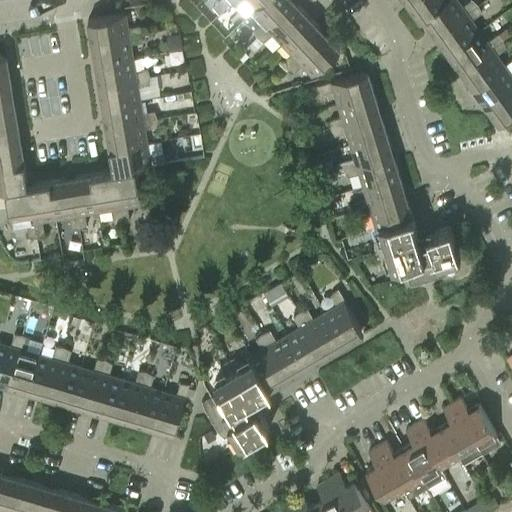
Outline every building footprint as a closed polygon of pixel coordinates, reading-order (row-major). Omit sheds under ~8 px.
[(294,0),(262,0),(255,7),(254,7),(251,10),(261,21),(253,29),(257,36),(294,0)] [(281,42),(309,15),(294,0),(257,36),(263,40),(272,32),(281,42)] [(420,20),(423,17),(423,16),(445,0),(408,0),(407,1),(420,20)] [(445,0),(423,16),(423,17),(435,34),(478,4),(474,0),(469,0),(462,5),(458,0),(445,0)] [(435,34),(448,51),(479,29),(471,18),(481,11),(478,4),(435,34)] [(88,18),(91,41),(142,32),(140,25),(128,27),(125,12),(88,18)] [(324,31),(309,15),(281,42),(291,52),(282,60),(286,67),(324,31)] [(448,51),(461,69),(503,38),(497,33),(487,40),(479,29),(448,51)] [(324,31),(286,67),(293,71),(301,63),(312,74),(340,48),(324,31)] [(91,41),(95,62),(133,56),(130,42),(142,40),(142,32),(91,41)] [(461,69),(473,86),(504,64),(496,52),(506,45),(503,38),(461,69)] [(243,50),(238,54),(243,60),(248,55),(243,50)] [(0,77),(10,76),(6,54),(0,54),(0,77)] [(95,62),(99,83),(150,75),(147,67),(135,69),(133,56),(95,62)] [(473,86),(486,104),(511,85),(511,74),(504,64),(473,86)] [(333,89),(337,102),(374,91),(367,69),(333,80),(333,79),(317,84),(322,92),(333,89)] [(99,83),(102,104),(140,98),(137,84),(149,82),(150,75),(99,83)] [(0,99),(13,98),(10,76),(0,77),(0,99)] [(511,85),(486,104),(499,122),(511,113),(511,85)] [(330,119),(331,127),(380,111),(374,91),(337,102),(341,115),(330,119)] [(0,121),(17,119),(13,98),(0,99),(0,121)] [(102,104),(106,126),(157,117),(154,110),(142,112),(140,98),(102,104)] [(346,130),(350,143),(387,132),(380,111),(331,127),(334,134),(346,130)] [(106,126),(109,147),(147,141),(145,127),(157,125),(157,117),(106,126)] [(0,143),(21,140),(17,119),(0,121),(0,143)] [(342,160),(343,168),(393,153),(387,132),(350,143),(354,157),(342,160)] [(0,165),(24,161),(21,140),(0,143),(0,165)] [(149,154),(147,141),(109,147),(113,168),(135,164),(136,166),(148,163),(148,164),(167,161),(163,152),(149,154)] [(358,171),(362,185),(399,173),(393,153),(343,168),(347,175),(358,171)] [(28,183),(24,161),(0,165),(0,188),(5,188),(5,187),(28,183)] [(141,202),(136,166),(135,164),(113,168),(122,221),(129,219),(127,205),(141,202)] [(113,168),(92,172),(98,210),(111,207),(114,221),(122,221),(113,168)] [(92,172),(70,176),(79,227),(86,224),(84,212),(98,210),(92,172)] [(355,201),(356,209),(406,194),(399,173),(362,185),(367,198),(355,201)] [(70,176),(49,179),(55,217),(69,214),(71,226),(79,227),(70,176)] [(49,179),(28,183),(37,236),(44,233),(42,219),(55,217),(49,179)] [(29,235),(37,236),(28,183),(5,187),(5,188),(12,224),(26,222),(29,235)] [(375,227),(380,226),(379,225),(412,215),(406,194),(356,209),(360,216),(371,213),(375,227)] [(379,225),(380,226),(383,238),(373,241),(374,249),(378,256),(388,253),(392,267),(424,257),(427,267),(406,273),(409,283),(417,283),(442,276),(449,271),(446,261),(460,257),(450,224),(418,234),(412,215),(379,225)] [(337,303),(325,310),(344,343),(364,332),(345,301),(346,301),(338,287),(331,293),(337,303)] [(307,307),(299,310),(325,354),(344,343),(325,310),(313,317),(307,307)] [(299,325),(287,332),(307,365),(325,354),(299,310),(293,315),(299,325)] [(269,329),(262,332),(288,376),(307,365),(287,332),(275,339),(269,329)] [(0,380),(8,383),(22,333),(14,332),(11,344),(0,340),(0,380)] [(249,355),(251,358),(252,358),(269,387),(288,376),(262,332),(256,337),(262,347),(249,355)] [(8,383),(28,389),(39,352),(26,348),(29,337),(22,333),(8,383)] [(28,389),(49,395),(64,345),(56,345),(52,356),(39,352),(28,389)] [(49,395),(70,401),(80,365),(67,361),(71,349),(64,345),(49,395)] [(252,397),(269,387),(252,358),(251,358),(240,365),(235,356),(228,359),(222,364),(227,373),(214,380),(231,409),(223,414),(211,395),(202,400),(205,408),(218,430),(223,437),(232,431),(240,444),(269,427),(252,397)] [(70,401),(90,407),(105,358),(97,357),(94,368),(80,365),(70,401)] [(112,361),(105,358),(90,407),(111,413),(122,377),(108,373),(112,361)] [(111,413),(132,419),(146,370),(139,369),(135,381),(122,377),(111,413)] [(132,419),(152,426),(163,389),(150,385),(153,374),(146,370),(132,419)] [(177,393),(163,389),(152,426),(174,432),(184,398),(185,398),(189,383),(180,381),(177,393)] [(461,395),(452,400),(482,451),(500,440),(496,433),(497,433),(479,402),(469,408),(461,395)] [(463,462),(482,451),(452,400),(443,406),(450,419),(441,424),(459,455),(463,462)] [(424,417),(415,422),(440,466),(459,455),(441,424),(431,430),(424,417)] [(404,446),(422,477),(440,466),(415,422),(405,428),(413,441),(404,446)] [(211,429),(204,433),(208,440),(216,436),(212,429),(211,429)] [(426,485),(422,477),(404,446),(394,452),(387,439),(377,444),(403,488),(408,496),(426,485)] [(403,488),(377,444),(368,450),(376,463),(366,468),(384,499),(403,488)] [(328,478),(347,511),(373,511),(354,479),(345,484),(342,480),(344,479),(339,471),(328,478)] [(3,511),(4,511),(5,511),(18,511),(28,479),(7,472),(0,496),(0,511),(3,511)] [(325,496),(316,501),(322,511),(347,511),(328,478),(316,484),(321,493),(323,491),(325,496)] [(41,511),(50,485),(28,479),(18,511),(41,511)] [(64,511),(70,491),(50,485),(41,511),(64,511)] [(86,511),(91,497),(70,491),(64,511),(86,511)] [(491,491),(483,496),(490,508),(498,503),(491,491)] [(322,511),(316,501),(307,506),(305,502),(307,501),(302,493),(290,500),(297,511),(322,511)] [(109,511),(112,503),(91,497),(86,511),(109,511)] [(483,497),(475,502),(480,511),(481,511),(489,508),(483,497)] [(297,511),(290,500),(279,506),(282,511),(297,511)] [(132,511),(134,510),(112,503),(109,511),(132,511)]
